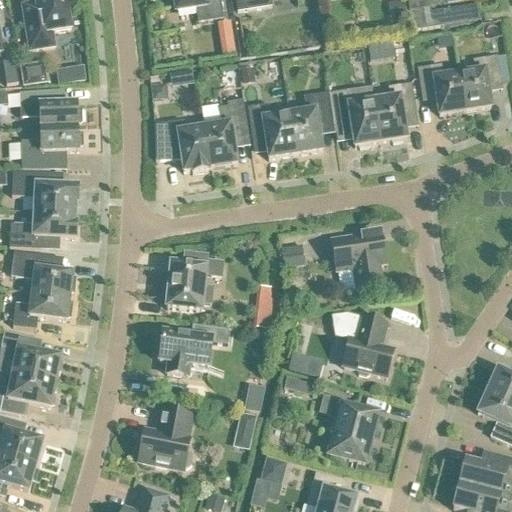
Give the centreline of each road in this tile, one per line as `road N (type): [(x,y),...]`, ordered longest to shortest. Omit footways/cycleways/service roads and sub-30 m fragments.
road 1 (residential): [(130,234),(413,192)]
road 2 (residential): [(78,511),(106,406),(130,234)]
road 3 (residential): [(130,234),(119,0)]
road 4 (residential): [(436,363),(413,192)]
road 5 (residential): [(397,511),(436,363)]
